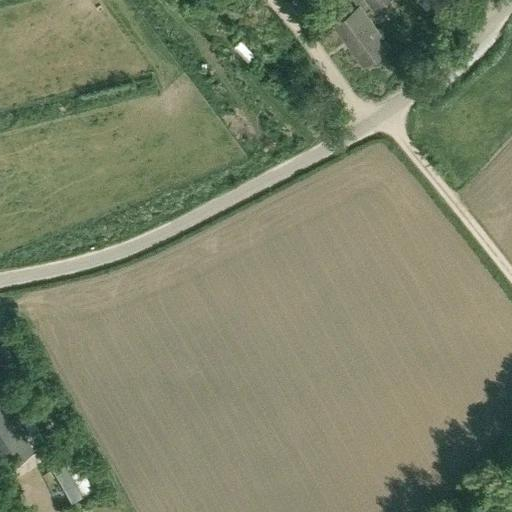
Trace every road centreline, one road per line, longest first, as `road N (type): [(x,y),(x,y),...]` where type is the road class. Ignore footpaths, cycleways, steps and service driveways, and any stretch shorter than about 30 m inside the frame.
road 1 (unclassified): [(0,280),(138,245),(286,169),(407,97),(511,2)]
road 2 (track): [(511,270),(379,116)]
